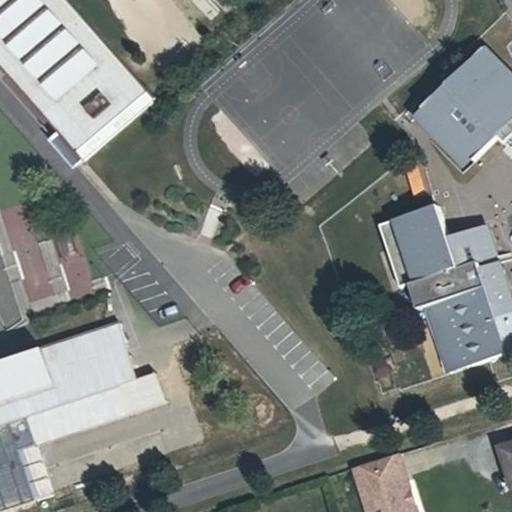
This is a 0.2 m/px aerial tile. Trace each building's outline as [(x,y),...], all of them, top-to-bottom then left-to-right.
[(68,0),(0,0),(0,65),(86,164),(158,101),(68,0)] [(502,137),(510,145),(511,143),(511,70),(489,47),(467,69),(452,84),(427,108),(478,160),(502,137)] [(452,84),(467,69),(461,63),(446,78),(452,84)] [(478,160),(427,108),(419,117),(470,168),(478,160)] [(414,290),(423,313),(433,310),(456,377),(511,356),(511,310),(495,262),(501,261),(491,230),(452,243),(441,210),(385,229),(406,293),(414,290)] [(67,235),(38,242),(31,214),(6,220),(26,303),(80,290),(67,235)] [(511,291),(501,261),(495,262),(511,310),(511,291)] [(106,332),(117,367),(84,378),(101,429),(134,418),(125,390),(143,385),(123,327),(106,332)] [(0,433),(6,431),(32,423),(40,449),(101,429),(84,378),(117,367),(106,332),(0,368),(0,433)] [(14,457),(40,449),(32,423),(6,431),(14,457)] [(511,443),(500,448),(511,480),(511,443)] [(423,511),(406,456),(356,472),(368,511),(423,511)]
